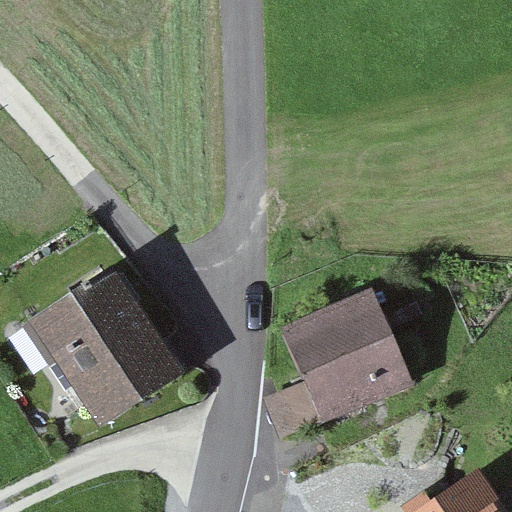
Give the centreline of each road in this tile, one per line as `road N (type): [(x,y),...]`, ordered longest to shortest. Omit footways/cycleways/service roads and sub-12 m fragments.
road 1 (unclassified): [(245,279),(173,274),(0,83)]
road 2 (residential): [(240,0),(245,279)]
road 3 (track): [(0,509),(160,443),(224,453)]
road 4 (residential): [(245,279),(240,372),(213,511)]
